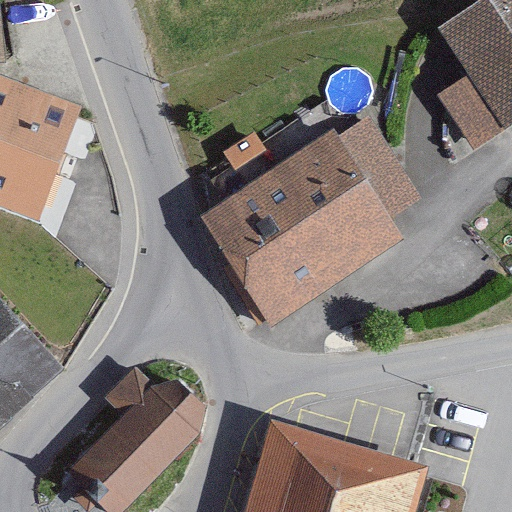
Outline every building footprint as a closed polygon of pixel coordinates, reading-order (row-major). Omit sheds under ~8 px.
[(511,0),(477,0),(441,22),(468,66),(439,84),(472,138),(511,113),(511,0)] [(96,116),(0,77),(0,208),(50,229),(96,116)] [(433,202),(379,121),(339,148),(331,135),(217,211),(279,305),(433,202)] [(0,448),(77,364),(0,294),(0,448)] [(147,374),(112,407),(128,424),(73,475),(91,494),(83,502),(92,511),(101,511),(145,511),(225,436),(176,383),(166,393),(147,374)] [(403,511),(418,462),(276,422),(250,511),(403,511)]
